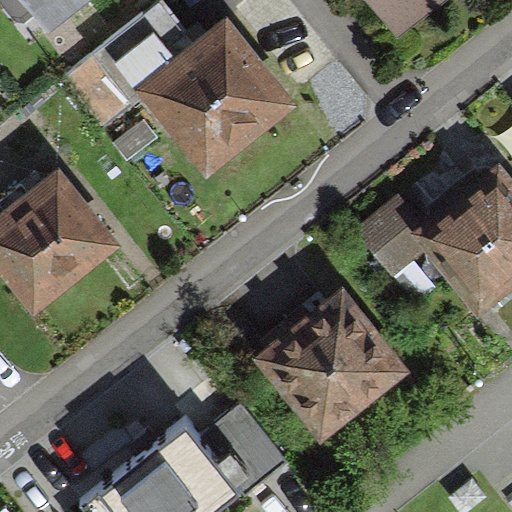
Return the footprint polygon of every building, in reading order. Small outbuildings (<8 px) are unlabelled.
[(30,0),(46,20),(70,0),(30,0)] [(218,25),(142,86),(203,161),(279,100),(218,25)] [(78,136),(0,191),(0,251),(31,296),(138,219),(78,136)] [(511,195),(496,174),(423,227),(474,295),(511,267),(511,195)] [(342,296),(265,352),(317,424),(395,368),(342,296)] [(147,445),(80,497),(91,511),(190,511),(197,507),(147,445)]
